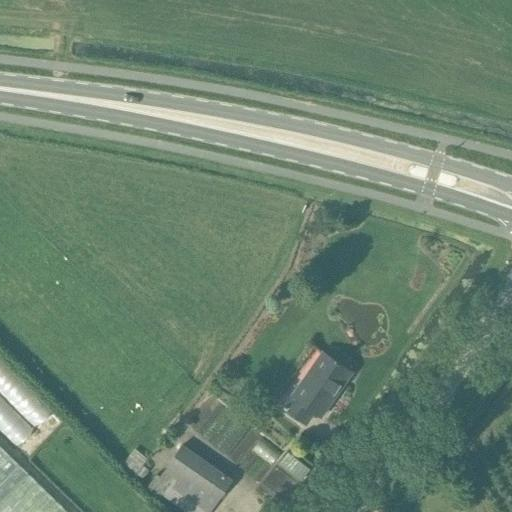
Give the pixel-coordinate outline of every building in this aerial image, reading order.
[(353,373),(323,352),(284,408),(307,424),(315,413),(322,417),(353,373)] [(0,426),(19,445),(49,413),(0,366),(0,426)] [(25,451),(87,511),(133,511),(142,504),(56,420),(25,451)] [(182,445),(161,477),(157,474),(147,489),(160,501),(163,496),(185,511),(212,511),(234,480),(182,445)] [(0,511),(66,511),(28,474),(0,446),(0,511)] [(135,449),(123,463),(143,479),(149,471),(138,462),(144,456),(135,449)] [(288,452),(278,465),(300,483),(310,470),(288,452)]
